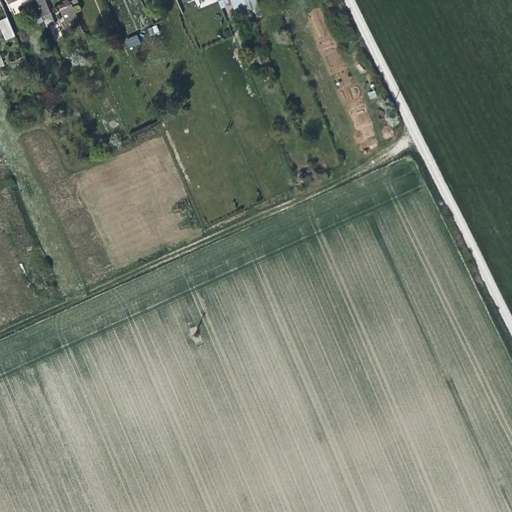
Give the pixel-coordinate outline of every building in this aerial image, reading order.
[(2,23),(10,43),(20,40),(3,0),(0,0),(0,14),(3,20),(2,23)] [(58,25),(47,0),(37,0),(49,28),(58,25)] [(251,18),(243,0),(230,0),(239,22),(251,18)] [(75,26),(83,23),(77,8),(69,11),(71,17),(67,18),(69,22),(73,20),(75,26)] [(128,49),(140,44),(137,35),(125,39),(128,49)]
